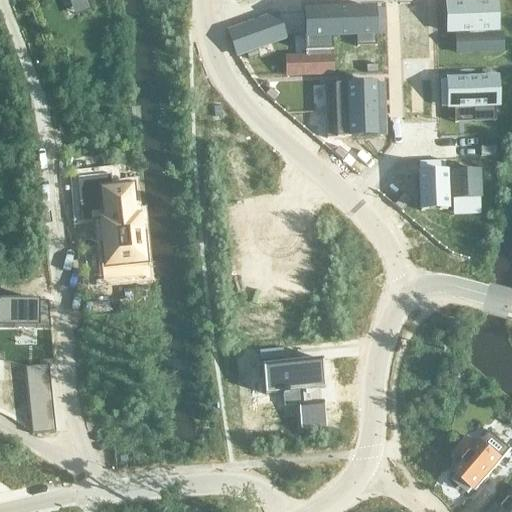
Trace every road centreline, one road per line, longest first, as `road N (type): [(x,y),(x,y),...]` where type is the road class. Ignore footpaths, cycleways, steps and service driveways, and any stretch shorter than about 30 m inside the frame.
road 1 (residential): [(0,0),(48,123),(78,495)]
road 2 (residential): [(416,287),(354,203),(242,106),(223,80),(205,25)]
road 3 (tertiary): [(416,287),(399,301),(384,345),(372,444),(355,478)]
road 4 (residential): [(89,495),(245,480),(280,511)]
